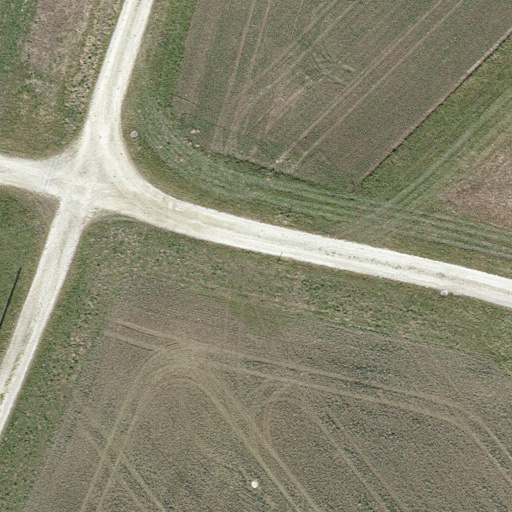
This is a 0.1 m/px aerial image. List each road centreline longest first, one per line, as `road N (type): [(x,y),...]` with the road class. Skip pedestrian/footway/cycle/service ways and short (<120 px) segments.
road 1 (track): [(511,292),(0,168)]
road 2 (track): [(0,394),(84,191),(145,0)]
